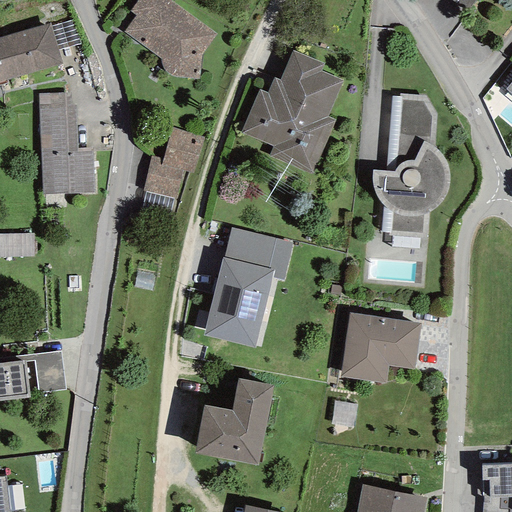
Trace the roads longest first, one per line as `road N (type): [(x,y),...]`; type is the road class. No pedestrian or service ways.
road 1 (residential): [(280,0),(235,90),(199,193),(158,511)]
road 2 (residential): [(76,0),(118,112),(121,152),(69,511)]
road 3 (residential): [(447,511),(460,253),(469,223),(502,190)]
road 4 (residential): [(394,0),(463,100),(502,190)]
